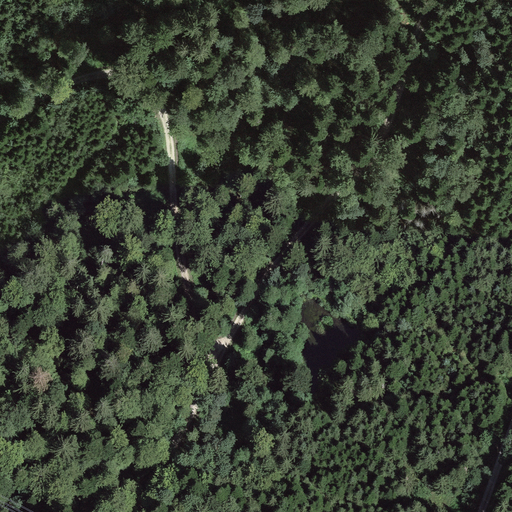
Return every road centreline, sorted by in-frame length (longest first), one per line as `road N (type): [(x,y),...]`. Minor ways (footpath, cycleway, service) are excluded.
road 1 (track): [(134,511),(253,299),(399,96),(428,0)]
road 2 (track): [(223,352),(203,332),(183,286),(158,100),(128,75),(92,74),(0,116)]
